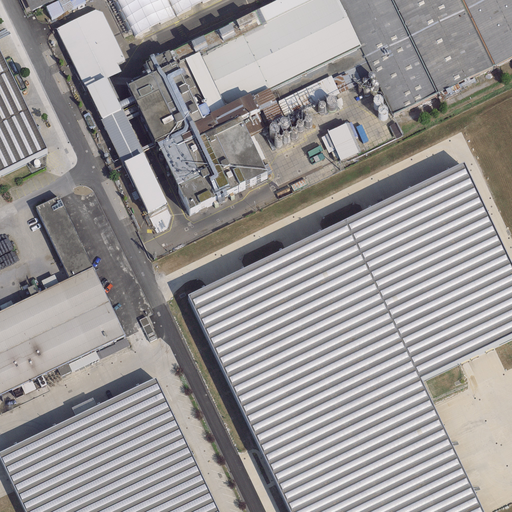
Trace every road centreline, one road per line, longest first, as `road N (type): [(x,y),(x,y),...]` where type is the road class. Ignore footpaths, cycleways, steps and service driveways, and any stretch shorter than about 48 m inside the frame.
road 1 (residential): [(253,511),(7,0)]
road 2 (unknown): [(0,429),(174,347)]
